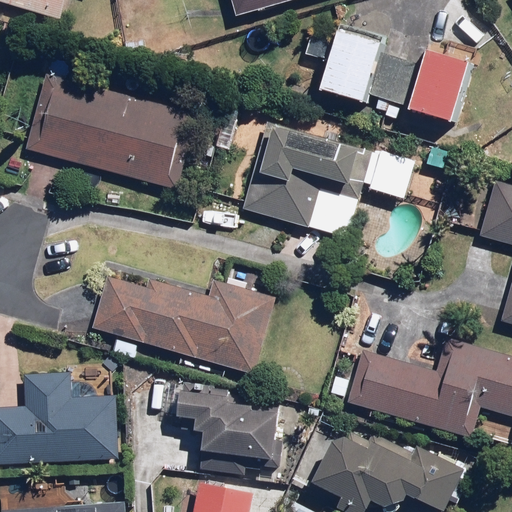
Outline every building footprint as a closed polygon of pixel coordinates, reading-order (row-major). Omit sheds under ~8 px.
[(0,0),(65,20),(71,0),(0,0)] [(237,0),(242,17),(296,0),(237,0)] [(367,106),(386,40),(343,27),(324,93),(367,106)] [(475,63),(429,48),(408,113),(454,128),(475,63)] [(193,114),(54,77),(33,153),(173,190),(193,114)] [(270,138),(264,136),(243,209),(349,240),(362,196),(311,181),(308,193),(294,188),(299,171),(354,187),(365,149),(275,122),(270,138)] [(453,171),(383,151),(373,187),(443,207),(453,171)] [(511,183),(499,180),(483,235),(511,243),(511,294),(504,323),(511,324),(511,183)] [(110,279),(95,328),(259,376),(281,299),(212,279),(207,296),(151,280),(148,290),(110,279)] [(337,376),(332,393),(345,396),(343,402),(474,438),(482,411),(492,414),(511,417),(511,358),(451,341),(443,371),(368,350),(359,383),(337,376)] [(0,403),(0,467),(123,462),(120,397),(78,399),(77,376),(28,378),(29,402),(0,403)] [(234,395),(184,392),(182,417),(197,418),(196,432),(206,433),(203,473),(248,476),(249,458),(278,460),(281,414),(254,412),(255,404),(233,403),(234,395)] [(343,442),(320,430),(292,482),(349,511),(370,511),(376,502),(395,511),(397,511),(407,495),(439,511),(450,511),(473,469),(421,442),(415,453),(377,433),(372,443),(350,431),(343,442)] [(253,511),(257,495),(200,486),(195,511),(253,511)]
